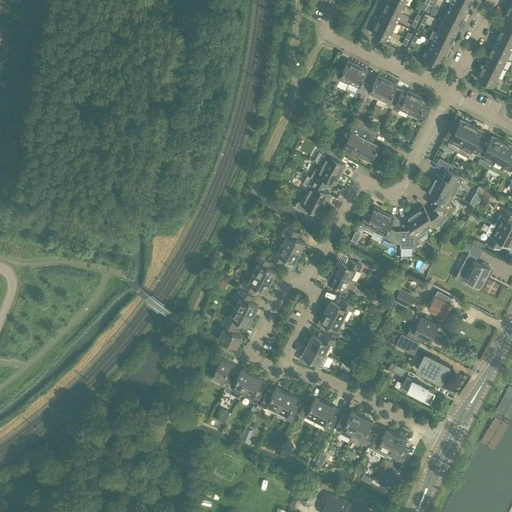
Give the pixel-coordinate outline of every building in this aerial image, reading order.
[(401,13),(406,4),(398,0),(387,0),(385,5),(401,13)] [(467,11),(471,2),(467,0),(452,0),(451,3),(467,11)] [(467,11),(451,3),(446,12),(462,20),(467,11)] [(397,22),(401,13),(385,5),(381,14),(397,22)] [(458,29),(462,20),(446,12),(442,21),(458,29)] [(397,22),(381,14),(376,23),(392,31),(397,22)] [(453,38),(458,29),(442,21),(437,30),(453,38)] [(392,31),(376,23),(372,32),(388,40),(392,31)] [(511,26),(504,23),(500,32),(511,38),(511,26)] [(453,38),(437,30),(433,40),(449,48),(453,38)] [(511,49),(511,48),(511,38),(500,32),(495,41),(511,49)] [(449,48),(433,40),(428,49),(444,57),(449,48)] [(511,49),(495,41),(491,50),(507,58),(511,49)] [(444,57),(428,49),(424,58),(440,66),(444,57)] [(507,58),(491,50),(486,60),(502,68),(507,58)] [(349,82),(358,64),(348,60),(343,70),(338,68),(332,78),(338,81),(339,79),(349,84),(349,82)] [(502,68),(486,60),(482,69),(498,77),(502,68)] [(362,93),(368,82),(362,80),(367,69),(358,64),(349,82),(358,86),(357,90),(362,93)] [(493,86),(498,77),(482,69),(477,78),(493,86)] [(378,99),(388,79),(378,74),(373,85),(368,82),(362,93),(368,96),(369,94),(378,99)] [(392,108),(398,97),(392,94),(397,84),(388,79),(378,99),(387,103),(387,105),(392,108)] [(408,113),(418,94),(408,89),(403,100),(398,97),(392,108),(398,111),(399,109),(408,113)] [(427,99),(418,94),(408,113),(417,118),(416,120),(422,123),(428,112),(422,109),(427,99)] [(457,151),(471,124),(461,118),(456,127),(451,124),(445,136),(450,139),(447,145),(457,151)] [(377,149),(378,146),(368,140),(372,132),(354,122),(349,131),(351,132),(342,149),(357,157),(359,154),(371,160),(376,151),(377,149)] [(476,153),(482,141),(477,138),(482,129),(471,124),(457,151),(468,156),(471,150),(476,153)] [(481,155),(478,162),(489,167),(491,163),(502,140),(492,134),(487,143),(482,141),(476,153),(481,155)] [(511,144),(502,140),(491,163),(489,167),(499,172),(500,170),(506,173),(511,160),(511,155),(509,154),(511,147),(511,144)] [(316,161),(322,164),(341,173),(346,163),(335,158),(338,153),(341,155),(324,146),(316,161)] [(440,157),(438,162),(448,166),(450,161),(440,157)] [(341,173),(322,164),(319,169),(316,167),(311,176),(311,177),(322,183),(325,178),(335,183),(341,173)] [(442,176),(437,173),(431,183),(450,192),(454,194),(454,195),(464,177),(446,168),(442,176)] [(320,188),(322,183),(311,177),(311,176),(307,174),(303,183),(309,188),(306,193),(325,203),(330,193),(320,188)] [(454,194),(450,192),(431,183),(426,192),(434,197),(433,198),(436,200),(433,204),(435,205),(437,209),(447,217),(451,212),(454,206),(451,205),(451,204),(450,201),(454,194)] [(325,203),(306,193),(302,202),(298,201),(295,206),(307,212),(309,207),(320,213),(325,203)] [(479,199),(473,196),(469,203),(475,206),(479,199)] [(437,209),(435,205),(430,211),(428,212),(423,205),(414,211),(425,229),(434,223),(436,227),(443,222),(447,217),(437,209)] [(375,230),(384,211),(375,206),(369,216),(364,214),(358,225),(373,233),(375,230)] [(500,213),(494,224),(511,232),(511,219),(511,217),(511,211),(502,206),(501,206),(502,207),(499,212),(498,212),(498,213),(500,213)] [(394,216),(384,211),(375,230),(384,235),(382,238),(391,243),(400,243),(401,230),(395,230),(389,227),(394,216)] [(428,232),(425,229),(414,211),(405,217),(411,227),(407,230),(401,230),(400,243),(400,247),(413,247),(421,242),(419,238),(428,232)] [(511,245),(511,242),(511,232),(494,224),(491,222),(486,233),(487,233),(487,234),(488,234),(485,240),(484,239),(484,240),(497,247),(500,240),(511,246),(511,245)] [(288,233),(282,243),(300,252),(305,241),(297,237),(300,232),(302,233),(287,225),(284,231),(288,233)] [(469,252),(473,244),(467,241),(463,248),(469,252)] [(294,262),(300,252),(282,243),(277,253),(274,251),(271,256),(285,264),(283,263),(286,258),(294,262)] [(483,248),(473,243),(473,244),(469,252),(467,255),(472,258),(474,254),(479,257),(483,248)] [(259,262),(254,272),(271,281),(276,270),(268,266),(271,261),(273,262),(258,254),(256,260),(259,262)] [(472,258),(467,255),(459,271),(466,274),(464,276),(481,285),(491,268),(488,266),(489,265),(483,261),(482,263),(472,258)] [(338,259),(333,269),(350,278),(355,268),(359,270),(362,265),(347,257),(349,258),(347,263),(338,259)] [(345,288),(350,278),(333,269),(327,280),(336,284),(333,289),(331,288),(345,296),(348,290),(345,288)] [(265,291),(271,281),(254,272),(248,282),(245,280),(242,285),(256,293),(255,292),(257,287),(265,291)] [(241,296),(235,306),(253,315),(258,305),(250,301),(253,296),(240,289),(237,295),(241,296)] [(413,295),(401,289),(395,299),(407,306),(413,295)] [(434,295),(428,308),(442,316),(449,303),(434,295)] [(331,299),(325,309),(343,318),(348,308),(351,310),(354,305),(340,297),(342,298),(339,303),(331,299)] [(247,326),(253,315),(235,306),(230,316),(227,314),(224,320),(238,327),(236,326),(239,321),(247,326)] [(337,328),(343,318),(325,309),(320,320),(328,324),(326,329),(324,328),(338,336),(341,330),(337,328)] [(438,325),(421,316),(415,329),(411,326),(413,322),(407,334),(417,339),(420,334),(431,339),(438,325)] [(238,327),(224,320),(221,325),(224,327),(219,337),(236,346),(242,336),(234,331),(236,326),(238,327)] [(313,333),(307,344),(325,353),(330,343),(333,345),(336,339),(322,332),(323,333),(321,338),(313,333)] [(414,354),(420,342),(401,332),(395,345),(414,354)] [(328,355),(325,353),(307,344),(302,354),(310,359),(307,363),(305,363),(320,370),(323,365),(328,355)] [(448,365),(425,353),(417,368),(441,379),(448,365)] [(226,386),(232,374),(227,371),(232,363),(221,357),(212,375),(222,380),(220,383),(226,386)] [(402,376),(406,368),(391,361),(387,368),(402,376)] [(243,391),(252,374),(241,368),(237,376),(232,374),(233,372),(232,374),(226,386),(231,389),(233,386),(243,391)] [(262,379),(252,374),(243,391),(253,396),(251,399),(257,402),(264,388),(263,390),(258,387),(262,379)] [(428,386),(406,376),(403,383),(408,386),(407,389),(413,392),(411,394),(418,397),(419,395),(430,400),(435,391),(428,387),(428,386)] [(276,412),(277,409),(286,392),(276,386),(272,394),(267,392),(268,390),(260,404),(276,412)] [(297,397),(286,392),(277,409),(287,414),(286,418),(291,420),(299,406),(298,406),(298,408),(293,405),(297,397)] [(316,419),(325,402),(315,396),(311,404),(306,402),(307,400),(306,400),(299,414),(305,417),(306,414),(316,419)] [(336,407),(325,402),(316,419),(326,424),(324,427),(330,430),(337,416),(336,418),(331,415),(336,407)] [(350,437),(362,416),(352,410),(347,418),(342,416),(343,414),(336,428),(341,431),(340,432),(350,437)] [(372,421),(362,416),(353,433),(363,438),(361,441),(367,444),(374,430),(373,432),(368,429),(372,421)] [(247,428),(242,439),(248,441),(252,430),(247,428)] [(387,451),(397,434),(386,428),(382,437),(377,434),(378,432),(370,446),(375,449),(375,450),(385,456),(387,451)] [(407,439),(397,434),(387,451),(397,456),(396,460),(401,462),(409,448),(408,450),(403,447),(407,439)] [(317,495),(311,487),(302,489),(298,498),(304,505),(313,504),(317,495)] [(351,502),(329,493),(321,511),(371,511),(358,507),(360,501),(353,498),(351,502)]
